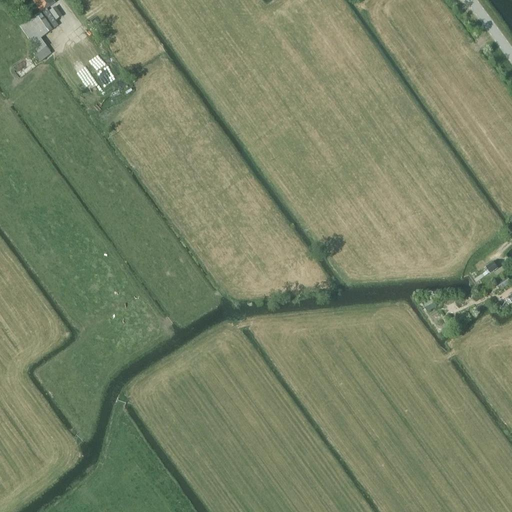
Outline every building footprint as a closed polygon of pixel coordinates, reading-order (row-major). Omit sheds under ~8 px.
[(20,27),(38,53),(35,55),(40,62),(51,54),(46,47),(40,39),(58,26),(46,9),(54,3),(51,0),(31,0),(41,13),(33,18),(25,23),(21,26),(20,27)] [(49,12),(56,21),(61,17),(55,8),(49,12)] [(15,67),(20,75),(36,64),(31,56),(15,67)] [(94,76),(83,83),(91,95),(102,88),(94,76)] [(494,264),(493,263),(486,268),(487,269),(489,272),(490,273),(497,268),(494,264)] [(511,283),(506,276),(496,284),(500,290),(511,283)] [(431,299),(423,303),(427,311),(435,307),(431,299)]
